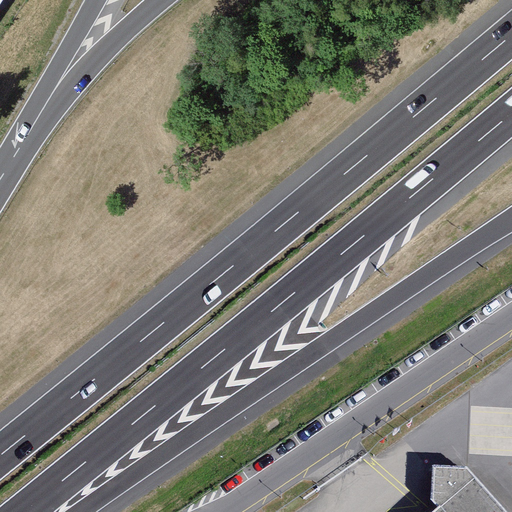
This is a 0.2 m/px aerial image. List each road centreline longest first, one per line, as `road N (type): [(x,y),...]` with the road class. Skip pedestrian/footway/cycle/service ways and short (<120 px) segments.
road 1 (motorway): [(511,34),(0,454)]
road 2 (motorway): [(25,511),(511,112)]
road 3 (motorway): [(78,511),(511,219)]
road 4 (unclassified): [(214,511),(511,317)]
road 5 (motorway): [(161,0),(73,85),(22,158)]
road 6 (motorway): [(97,0),(22,158)]
